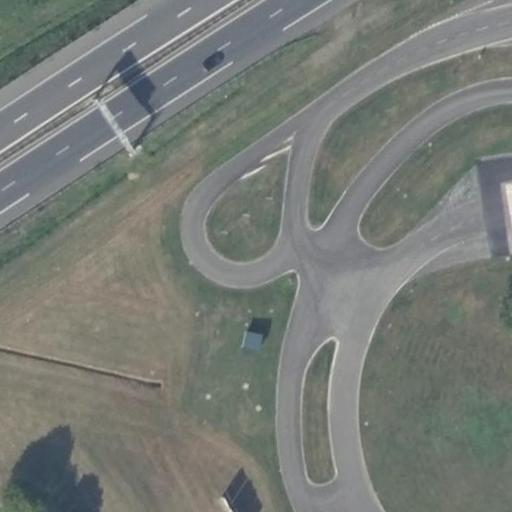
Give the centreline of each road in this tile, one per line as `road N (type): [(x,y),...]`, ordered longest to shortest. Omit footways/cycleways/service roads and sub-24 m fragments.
road 1 (unclassified): [(345,240),(233,275),(207,264),(191,213),(213,186),(378,71),(511,20)]
road 2 (trunk): [(0,193),(301,0)]
road 3 (unclassified): [(346,265),(312,306),(296,356),(288,414),(309,511)]
road 4 (trunk): [(208,0),(0,134)]
road 5 (unclassified): [(345,240),(344,222),(381,166),(435,117),(511,90)]
road 6 (unclassified): [(373,293),(353,341),(341,424),(367,511)]
road 7 (unclassified): [(511,213),(439,234),(400,260),(373,293)]
road 8 (unknown): [(293,253),(318,108)]
